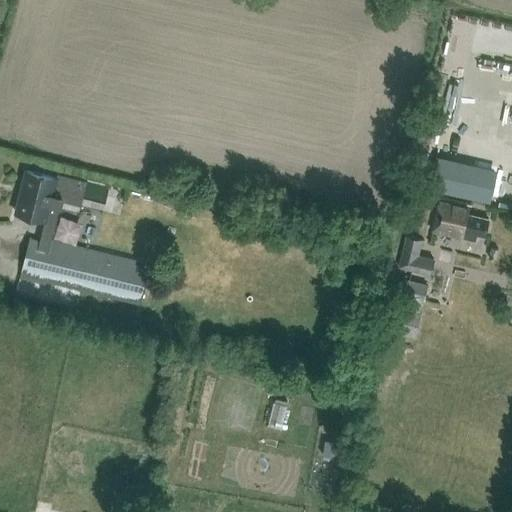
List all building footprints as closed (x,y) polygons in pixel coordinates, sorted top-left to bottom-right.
[(471,153),(473,132),(425,127),(423,148),(471,153)] [(57,177),(26,169),(16,211),(47,219),(52,196),(81,203),(87,179),(58,172),(57,177)] [(489,218),(468,213),(469,209),(440,202),(433,229),(475,240),(477,234),(485,236),(489,218)] [(429,273),(433,258),(418,254),(422,238),(406,234),(398,265),(429,273)] [(139,303),(149,264),(91,249),(90,253),(29,238),(21,270),(81,285),(80,289),(139,303)] [(491,246),(488,257),(496,260),(499,248),(491,246)] [(396,276),(393,290),(425,298),(428,284),(396,276)] [(396,304),(390,329),(414,335),(422,303),(403,299),(401,305),(396,304)]
